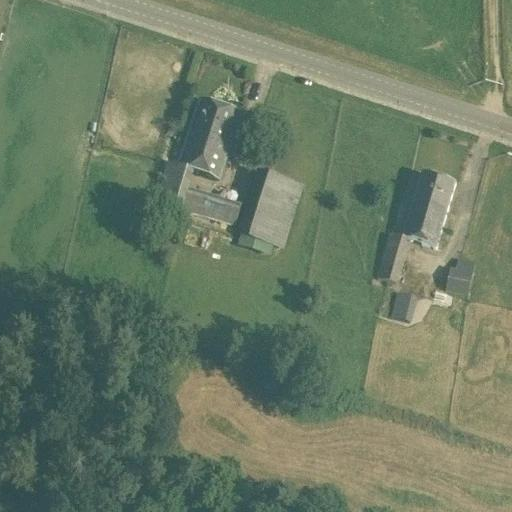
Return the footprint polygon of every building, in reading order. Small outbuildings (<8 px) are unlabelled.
[(150,210),(175,219),(178,209),(229,224),(234,207),(183,192),(189,172),(219,181),(241,115),(199,101),(178,167),(165,163),(150,210)] [(421,175),(401,241),(389,237),(376,280),(397,286),(410,243),(436,251),(456,186),(421,175)] [(269,258),(273,246),(279,248),(299,188),(260,176),(240,237),(237,247),(269,258)] [(160,254),(175,257),(177,246),(183,220),(175,219),(169,217),(160,254)] [(474,264),(460,261),(457,260),(455,270),(450,269),(445,294),(467,297),(474,264)] [(417,301),(397,295),(391,319),(411,324),(417,301)]
